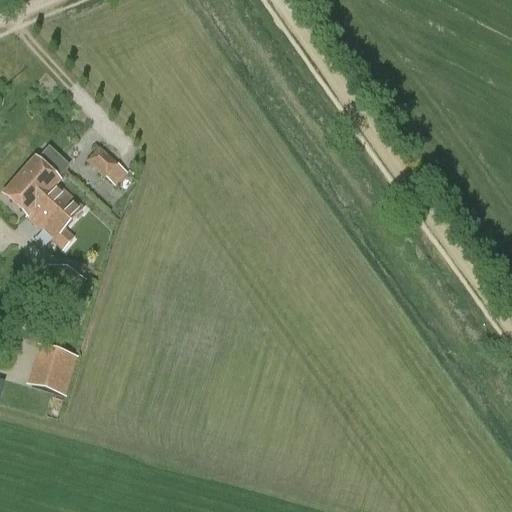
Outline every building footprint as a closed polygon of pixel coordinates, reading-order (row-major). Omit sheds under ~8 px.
[(86,165),(105,182),(106,180),(114,188),(116,187),(124,195),(135,184),(118,167),(116,169),(98,152),(86,165)] [(27,220),(55,187),(58,184),(35,163),(3,199),(27,220)] [(55,187),(27,220),(42,234),(62,253),(74,240),(65,232),(83,212),(55,187)] [(44,267),(29,309),(69,324),(85,282),(44,267)] [(26,388),(66,399),(77,360),(37,349),(26,388)]
